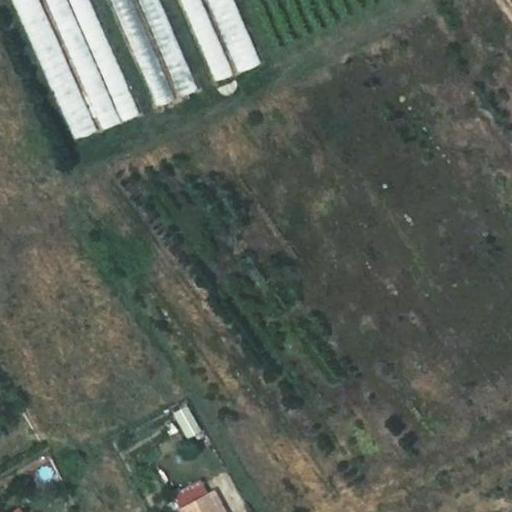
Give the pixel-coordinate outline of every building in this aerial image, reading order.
[(16,0),(69,142),(137,117),(93,0),(16,0)] [(160,0),(94,0),(92,1),(98,16),(116,10),(151,107),(194,92),(160,0)] [(179,0),(210,83),(257,66),(232,0),(179,0)] [(64,459),(73,454),(69,447),(60,452),(64,459)] [(165,511),(216,511),(199,485),(163,508),(165,511)]
